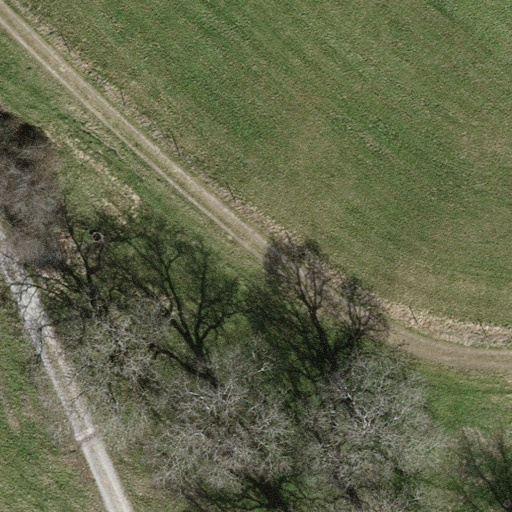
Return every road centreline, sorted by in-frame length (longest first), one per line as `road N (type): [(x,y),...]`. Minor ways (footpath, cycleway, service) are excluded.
road 1 (track): [(0,8),(71,82),(303,281),(376,330),(459,356),(511,358)]
road 2 (track): [(124,511),(0,252)]
